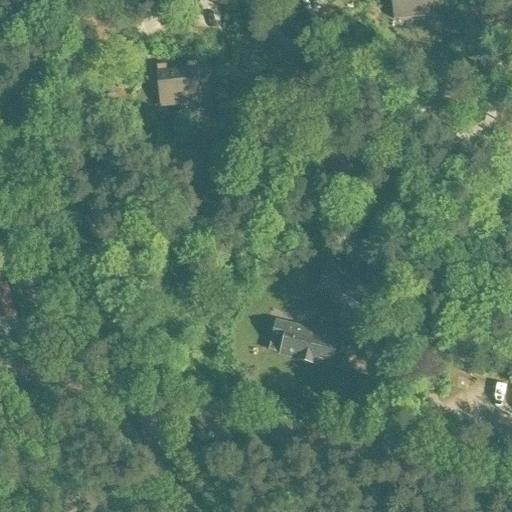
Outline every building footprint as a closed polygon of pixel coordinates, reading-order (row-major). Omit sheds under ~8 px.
[(392,0),(395,20),(414,18),(412,0),(392,0)] [(412,0),(414,18),(434,16),(432,0),(412,0)] [(178,70),(181,105),(201,104),(198,63),(186,64),(187,69),(178,70)] [(160,107),(181,105),(178,70),(166,71),(166,65),(157,66),(158,72),(160,107)] [(324,260),(317,290),(357,299),(364,269),(324,260)] [(6,284),(0,286),(0,327),(1,327),(0,324),(0,320),(16,315),(10,298),(12,297),(6,284)] [(343,371),(350,341),(277,322),(270,353),(343,371)]
